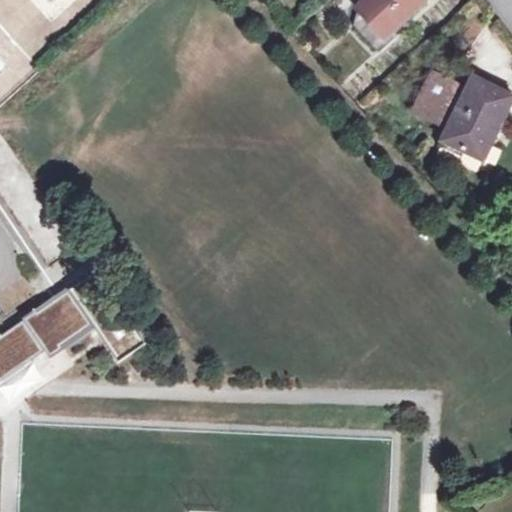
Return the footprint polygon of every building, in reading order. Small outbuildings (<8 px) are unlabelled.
[(428,3),(425,0),(369,0),(359,10),(387,41),(428,3)] [(433,121),(453,82),(435,73),(416,113),(433,121)] [(453,82),(433,121),(450,130),(445,142),(486,163),(511,107),(511,97),(476,79),(470,90),(453,82)] [(25,320),(46,350),(52,358),(65,347),(63,344),(94,324),(71,290),(52,303),(54,305),(42,313),(39,309),(25,319),(25,320)] [(0,381),(46,350),(25,320),(0,336),(0,381)]
